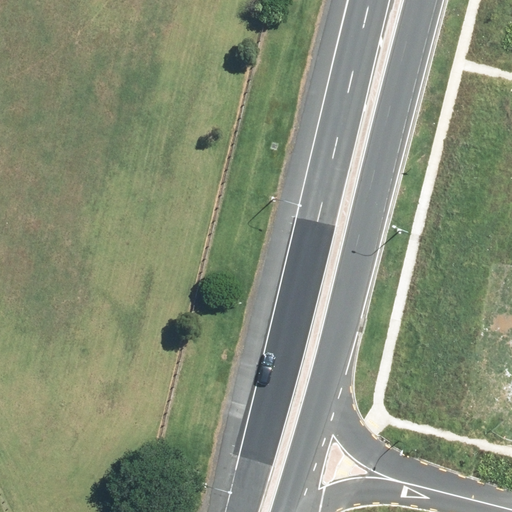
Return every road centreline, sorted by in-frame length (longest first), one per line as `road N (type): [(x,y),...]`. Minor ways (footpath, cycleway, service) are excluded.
road 1 (secondary): [(223,511),(351,0)]
road 2 (secondary): [(429,0),(329,395)]
road 3 (secondary): [(329,395),(298,511)]
